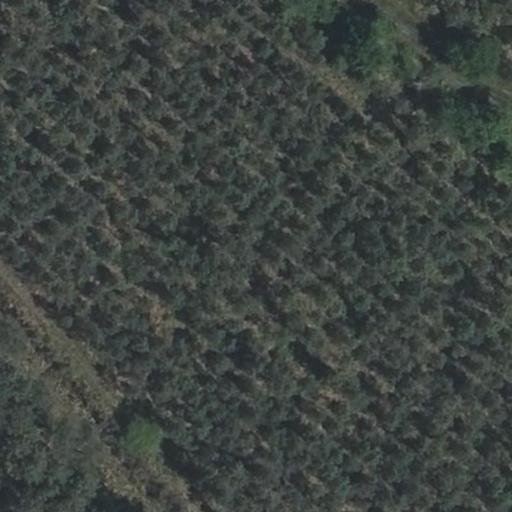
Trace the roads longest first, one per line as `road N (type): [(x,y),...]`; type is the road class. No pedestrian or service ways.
road 1 (track): [(196,511),(0,271)]
road 2 (track): [(367,0),(511,114)]
